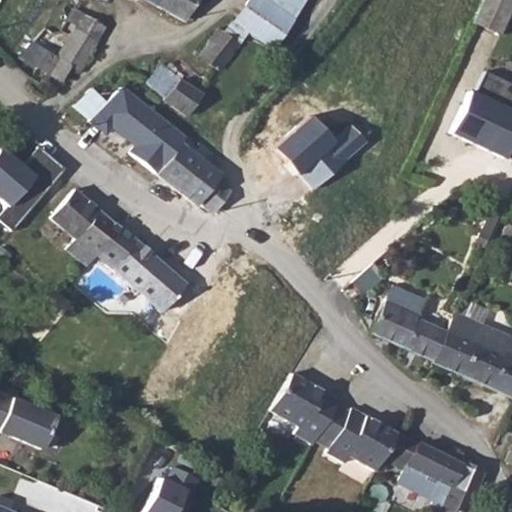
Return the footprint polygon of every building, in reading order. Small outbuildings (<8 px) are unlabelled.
[(143,0),(182,22),(195,0),(143,0)] [(249,0),(235,21),(276,51),(309,0),(249,0)] [(511,0),(481,0),(471,23),(499,35),(509,13),(511,6),(511,0)] [(71,7),(65,17),(74,22),(80,12),(71,7)] [(55,56),(46,73),(59,80),(68,66),(78,71),(104,25),(80,12),(74,22),(55,56)] [(55,56),(28,40),(14,66),(29,75),(34,66),(46,73),(55,56)] [(165,92),(176,76),(161,66),(151,82),(165,92)] [(468,91),(448,133),(504,159),(511,139),(511,84),(483,71),(473,93),(468,91)] [(164,94),(159,100),(185,116),(193,106),(199,95),(202,94),(178,77),(164,94)] [(128,151),(155,174),(179,143),(187,133),(121,84),(88,121),(105,135),(111,129),(133,145),(128,151)] [(279,90),(261,124),(284,137),(302,102),(279,90)] [(314,116),(278,149),(312,190),(370,144),(352,123),(334,138),(314,116)] [(179,143),(155,174),(195,206),(198,202),(213,213),(231,191),(216,179),(219,175),(179,143)] [(0,222),(13,232),(67,169),(42,148),(26,166),(7,149),(0,156),(0,198),(10,207),(0,216),(0,222)] [(65,248),(86,265),(94,255),(118,228),(72,189),(48,217),(74,239),(65,248)] [(118,228),(94,255),(161,311),(184,284),(118,228)] [(240,244),(194,306),(209,317),(198,333),(211,342),(268,265),(240,244)] [(374,261),(351,281),(363,293),(385,274),(374,261)] [(391,283),(369,331),(430,359),(445,328),(416,316),(424,298),(391,283)] [(430,359),(429,361),(458,374),(481,323),(453,310),(445,328),(430,359)] [(511,335),(481,323),(458,374),(511,398),(511,335)] [(287,377),(265,412),(299,429),(295,436),(313,445),(335,402),(287,377)] [(0,395),(0,433),(39,448),(52,416),(0,395)] [(458,461),(350,410),(327,453),(347,462),(351,456),(376,469),(381,460),(403,470),(397,481),(432,499),(430,504),(442,509),(440,511),(464,511),(482,471),(459,458),(458,461)] [(511,438),(501,462),(511,467),(511,438)] [(244,451),(238,461),(249,469),(255,459),(244,451)] [(168,463),(142,511),(196,511),(186,507),(200,477),(168,463)] [(17,511),(21,506),(0,496),(0,511),(17,511)]
